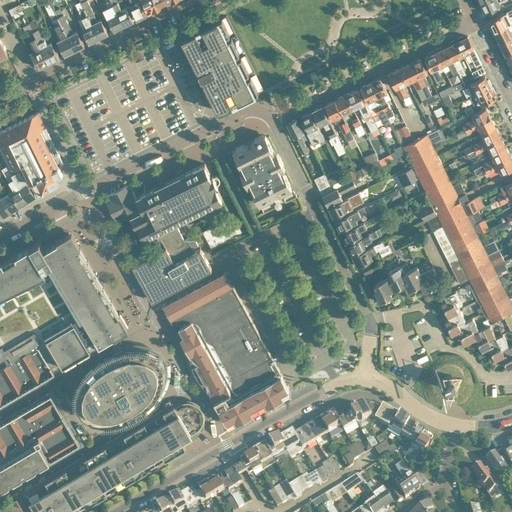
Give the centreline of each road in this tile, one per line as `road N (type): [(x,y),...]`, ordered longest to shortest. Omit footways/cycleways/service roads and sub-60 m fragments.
road 1 (residential): [(0,236),(237,114),(256,108),(273,120)]
road 2 (tertiary): [(115,511),(279,415),(365,378)]
road 3 (residential): [(369,320),(273,120)]
road 4 (residential): [(280,116),(473,20)]
road 5 (unknown): [(0,336),(77,283),(48,232),(0,251)]
road 6 (residential): [(194,0),(32,78)]
road 7 (residential): [(511,377),(488,376),(461,351),(444,347),(423,307),(369,320)]
